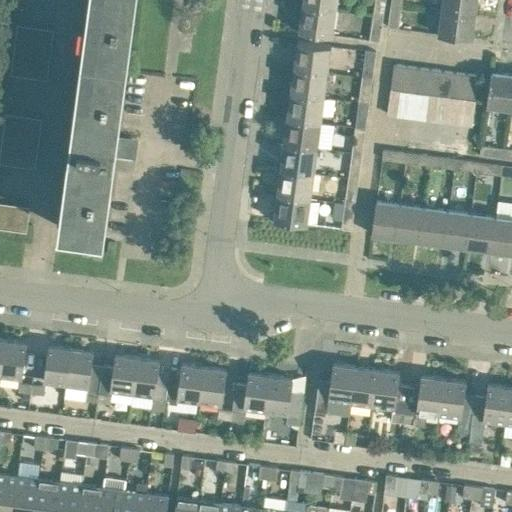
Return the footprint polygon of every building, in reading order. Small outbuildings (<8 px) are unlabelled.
[(134,20),(136,0),(89,0),(88,14),(134,20)] [(336,8),(337,0),(303,0),(303,2),(300,2),(300,3),(303,3),(303,4),(336,8)] [(384,15),(385,0),(375,0),(373,13),(384,15)] [(476,13),(477,0),(443,0),(442,8),(476,13)] [(399,27),(402,3),(391,1),(388,26),(399,27)] [(333,34),(336,8),(303,4),(299,30),(333,34)] [(472,37),(476,13),(442,8),(439,32),(472,37)] [(380,40),(384,15),(373,13),(369,39),(380,40)] [(118,135),(134,20),(88,14),(59,223),(58,225),(106,232),(117,145),(133,147),(132,156),(133,157),(135,146),(111,143),(113,134),(118,135)] [(27,49),(30,25),(18,23),(15,48),(27,49)] [(39,51),(42,26),(30,25),(27,49),(39,51)] [(51,53),(54,28),(42,26),(39,51),(51,53)] [(328,70),(331,44),(298,40),(294,65),(292,65),(328,70)] [(23,74),(27,49),(15,48),(11,73),(23,74)] [(373,76),(376,50),(366,48),(362,74),(373,76)] [(35,76),(39,51),(27,49),(23,74),(35,76)] [(47,78),(51,53),(39,51),(35,76),(47,78)] [(403,90),(406,65),(394,63),(391,88),(403,90)] [(324,95),(328,70),(292,65),(292,66),(294,66),(291,90),(288,90),(288,91),(291,91),(324,95)] [(415,91),(419,66),(406,65),(403,90),(415,91)] [(427,93),(431,68),(419,66),(415,91),(427,93)] [(440,94),(443,69),(431,68),(427,93),(440,94)] [(509,106),(511,87),(511,71),(491,68),(486,103),(509,106)] [(452,96),(455,71),(443,69),(440,94),(452,96)] [(464,98),(467,73),(455,71),(452,96),(464,98)] [(476,99),(479,74),(467,73),(464,98),(476,99)] [(369,101),(373,76),(362,74),(359,100),(369,101)] [(400,115),(403,90),(391,88),(387,113),(400,115)] [(412,116),(415,91),(403,90),(400,115),(412,116)] [(321,121),(324,95),(291,91),(288,116),(285,115),(285,116),(288,117),(321,121)] [(424,118),(427,93),(415,91),(412,116),(424,118)] [(436,119),(440,94),(427,93),(424,118),(436,119)] [(448,121),(452,96),(440,94),(436,119),(448,121)] [(461,123),(464,98),(452,96),(448,121),(461,123)] [(473,124),(476,99),(464,98),(461,123),(473,124)] [(366,127),(369,101),(359,100),(356,125),(366,127)] [(15,138),(18,114),(6,112),(3,137),(15,138)] [(27,140),(30,115),(18,114),(15,138),(27,140)] [(38,142),(42,117),(30,115),(27,140),(38,142)] [(317,147),(321,121),(288,117),(284,141),(281,140),(281,142),(284,142),(317,147)] [(362,152),(366,127),(356,125),(352,151),(362,152)] [(0,161),(11,163),(15,138),(3,137),(0,157),(0,161)] [(23,165),(27,140),(15,138),(11,163),(23,165)] [(35,166),(38,142),(27,140),(23,165),(35,166)] [(314,172),(317,147),(284,142),(281,166),(278,166),(278,167),(281,167),(281,168),(314,172)] [(502,157),(504,146),(481,143),(480,154),(502,157)] [(511,158),(511,147),(504,146),(502,157),(511,158)] [(405,161),(406,150),(384,147),(382,158),(405,161)] [(429,164),(430,153),(406,150),(405,161),(429,164)] [(359,178),(362,152),(352,151),(349,176),(359,178)] [(453,167),(454,156),(430,153),(429,164),(453,167)] [(477,170),(478,160),(454,156),(453,167),(477,170)] [(501,173),(503,163),(478,160),(477,170),(501,173)] [(511,174),(511,164),(503,163),(501,173),(511,174)] [(311,198),(314,172),(281,168),(278,192),(275,192),(274,193),(277,193),(311,198)] [(355,203),(359,178),(349,176),(345,202),(355,203)] [(307,223),(311,198),(277,193),(274,218),(271,217),(271,218),(307,223)] [(395,236),(400,201),(376,198),(371,233),(395,236)] [(496,214),(492,248),(511,250),(511,201),(498,199),(496,214)] [(419,239),(424,204),(400,201),(395,236),(419,239)] [(15,229),(18,204),(7,202),(3,227),(15,229)] [(352,229),(355,203),(345,202),(342,227),(352,229)] [(27,231),(30,205),(18,204),(15,229),(27,231)] [(443,242),(448,208),(424,204),(419,239),(443,242)] [(467,245),(472,211),(448,208),(443,242),(467,245)] [(491,248),(496,214),(472,211),(467,245),(491,248)] [(27,341),(5,338),(0,371),(0,374),(22,377),(27,341)] [(66,383),(71,347),(48,344),(44,380),(66,383)] [(98,400),(103,364),(92,362),(94,350),(71,347),(66,383),(88,386),(87,389),(86,389),(85,398),(98,400)] [(133,392),(138,355),(115,353),(114,365),(103,364),(98,400),(111,402),(113,390),(133,392)] [(160,358),(138,355),(133,392),(155,395),(155,398),(153,398),(152,407),(165,409),(167,395),(168,384),(169,372),(158,370),(160,358)] [(199,400),(204,364),(182,361),(179,386),(168,384),(167,395),(177,397),(199,400)] [(319,378),(315,409),(328,411),(349,414),(351,401),(356,365),(333,362),(331,379),(319,378)] [(227,367),(204,364),(199,400),(222,403),(227,367)] [(372,404),(377,368),(356,365),(351,401),(372,404)] [(404,421),(408,385),(397,383),(399,371),(377,368),(372,404),(394,407),(394,410),(392,410),(391,419),(404,421)] [(266,410),(271,373),(249,370),(247,383),(236,382),(232,409),(231,418),(244,420),(245,407),(266,410)] [(299,424),(303,391),(291,389),(293,376),(271,373),(266,410),(288,413),(286,422),(299,424)] [(408,385),(404,421),(417,423),(425,424),(426,412),(439,413),(443,376),(421,373),(419,386),(408,385)] [(471,430),(476,393),(464,392),(466,379),(443,376),(439,413),(461,416),(459,428),(471,430)] [(31,392),(32,383),(19,381),(17,390),(31,392)] [(505,422),(510,385),(488,382),(486,394),(476,393),(471,430),(469,446),(481,448),(485,419),(505,422)] [(45,385),(32,383),(31,392),(43,393),(45,385)] [(231,418),(232,409),(219,407),(218,416),(231,418)] [(10,443),(12,430),(2,429),(0,441),(10,443)] [(346,430),(344,443),(354,444),(355,432),(346,430)] [(43,447),(45,435),(36,433),(34,446),(43,447)] [(53,448),(55,436),(45,435),(43,447),(53,448)] [(86,453),(88,440),(66,437),(64,456),(76,458),(77,451),(86,453)] [(95,454),(97,442),(88,440),(86,453),(95,454)] [(129,459),(130,446),(121,445),(119,457),(129,459)] [(138,460),(140,447),(130,446),(129,459),(138,460)] [(173,464),(174,452),(165,451),(163,463),(173,464)] [(511,453),(502,452),(500,464),(509,465),(511,453)] [(190,467),(192,454),(182,453),(181,466),(190,467)] [(225,471),(226,459),(217,458),(215,470),(225,471)] [(234,473),(236,460),(226,459),(225,471),(234,473)] [(268,477),(269,465),(260,463),(258,476),(268,477)] [(277,479),(279,466),(269,465),(268,477),(277,479)] [(309,491),(312,470),(291,468),(289,480),(298,481),(297,489),(309,491)] [(332,486),(333,473),(312,470),(309,491),(321,492),(323,485),(332,486)] [(0,508),(13,511),(18,474),(0,471),(0,508)] [(352,499),(355,476),(333,473),(332,486),(341,487),(340,497),(352,499)] [(394,486),(396,474),(386,473),(385,485),(394,486)] [(23,511),(34,511),(39,477),(18,474),(13,511),(23,511)] [(121,511),(125,488),(126,478),(105,475),(103,485),(99,511),(121,511)] [(56,511),(60,480),(39,477),(34,511),(56,511)] [(428,491),(430,478),(421,477),(419,490),(428,491)] [(369,478),(367,490),(376,492),(378,479),(369,478)] [(438,492),(440,480),(430,478),(428,491),(438,492)] [(77,511),(82,483),(60,480),(56,511),(77,511)] [(143,511),(146,491),(147,483),(137,482),(136,490),(125,488),(121,511),(143,511)] [(99,511),(103,485),(82,483),(77,511),(99,511)] [(472,497),(473,484),(464,483),(462,495),(472,497)] [(492,506),(495,487),(473,484),(472,497),(481,498),(480,504),(492,506)] [(166,511),(169,494),(146,491),(143,511),(166,511)] [(197,511),(199,498),(177,495),(174,511),(197,511)] [(285,511),(286,510),(287,497),(265,495),(263,507),(262,511),(285,511)] [(219,511),(221,501),(199,498),(197,511),(219,511)] [(240,511),(242,504),(221,501),(219,511),(240,511)]
